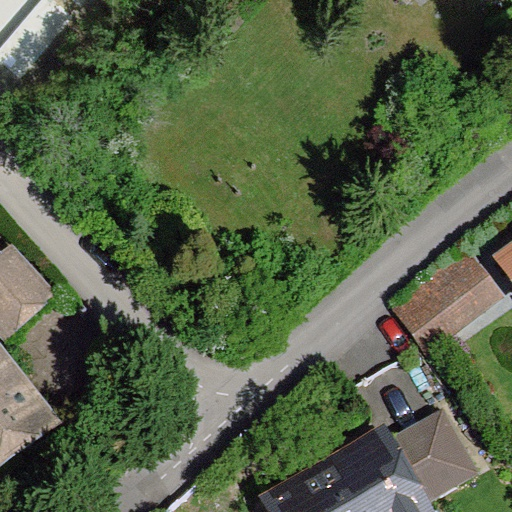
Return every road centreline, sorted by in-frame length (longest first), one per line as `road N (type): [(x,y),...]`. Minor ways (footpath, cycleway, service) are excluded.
road 1 (residential): [(215,423),(511,193)]
road 2 (residential): [(0,174),(215,423)]
road 3 (residential): [(119,511),(215,423)]
